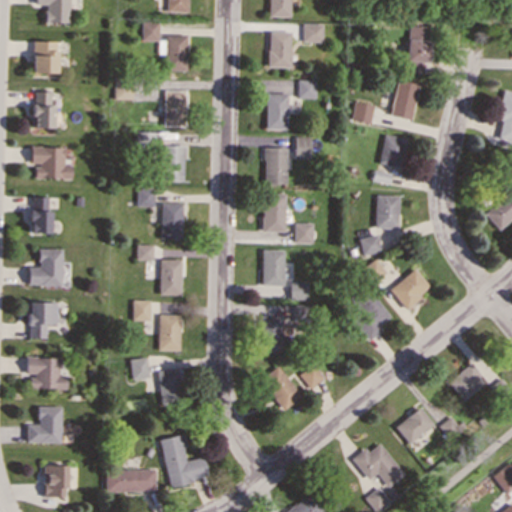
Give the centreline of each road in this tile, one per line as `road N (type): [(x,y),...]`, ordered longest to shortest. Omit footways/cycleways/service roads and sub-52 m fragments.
road 1 (residential): [(227,0),(219,383),(233,432),(265,478)]
road 2 (residential): [(511,275),(218,511)]
road 3 (residential): [(511,325),(459,259),(443,219),(440,183),(471,47)]
